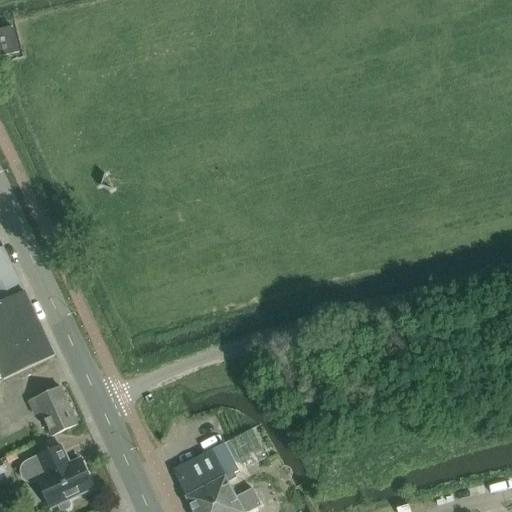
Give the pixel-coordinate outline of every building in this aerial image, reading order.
[(0,58),(20,54),(14,29),(0,32),(0,58)] [(0,374),(3,380),(4,383),(56,359),(26,295),(3,249),(0,250),(0,374)] [(61,388),(29,403),(34,414),(40,412),(53,438),(78,426),(61,388)] [(225,480),(239,473),(225,445),(174,472),(188,502),(189,502),(193,511),(251,511),(261,507),(253,490),(235,499),(225,480)] [(69,502),(94,490),(81,461),(70,466),(62,448),(28,463),(25,465),(23,468),(22,472),(22,476),(24,479),(26,482),(30,483),(33,484),(37,483),(38,482),(51,510),(58,507),(60,511),(63,511),(64,511),(70,510),(71,506),(69,502)]
